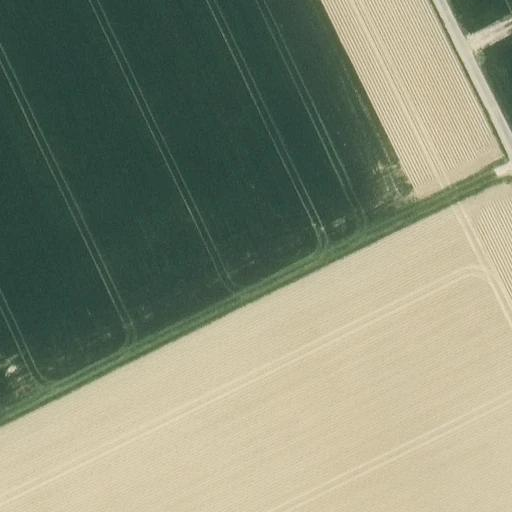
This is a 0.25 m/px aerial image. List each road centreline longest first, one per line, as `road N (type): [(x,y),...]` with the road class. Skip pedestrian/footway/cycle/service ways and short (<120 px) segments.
road 1 (track): [(511,168),(0,421)]
road 2 (track): [(441,0),(511,150)]
